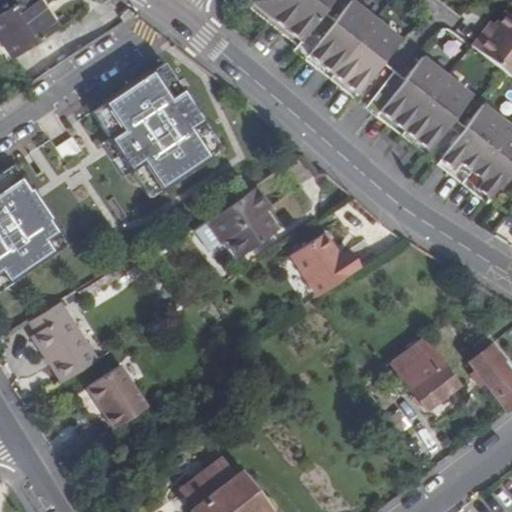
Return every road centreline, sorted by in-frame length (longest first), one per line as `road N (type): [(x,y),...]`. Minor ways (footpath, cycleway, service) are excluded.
road 1 (tertiary): [(511,277),(411,214),(173,11)]
road 2 (tertiary): [(511,436),(415,511)]
